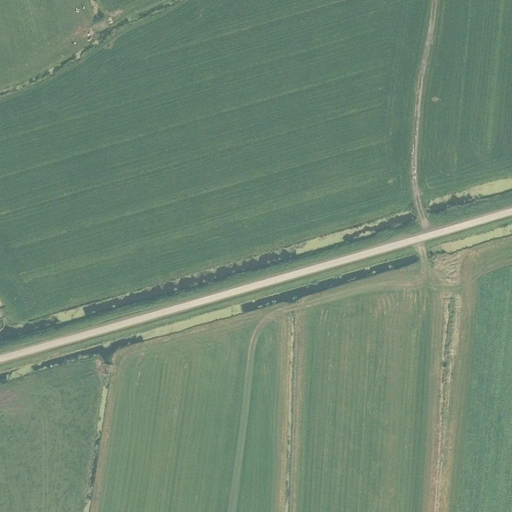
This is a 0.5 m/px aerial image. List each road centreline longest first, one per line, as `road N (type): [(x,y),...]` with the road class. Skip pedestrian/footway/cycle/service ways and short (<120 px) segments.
road 1 (unclassified): [(0,363),(511,213)]
road 2 (track): [(428,237),(412,167),(434,0)]
road 3 (track): [(417,240),(421,278),(282,310)]
